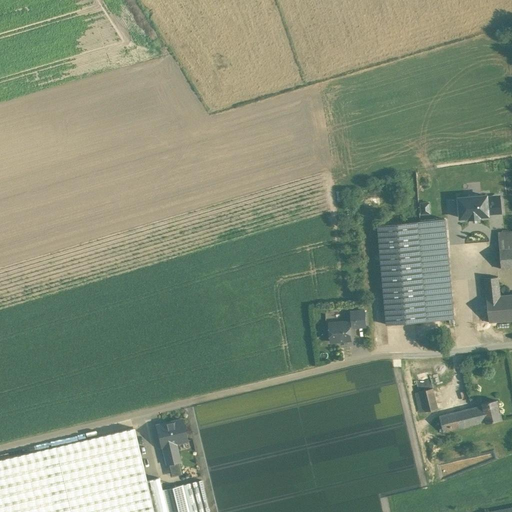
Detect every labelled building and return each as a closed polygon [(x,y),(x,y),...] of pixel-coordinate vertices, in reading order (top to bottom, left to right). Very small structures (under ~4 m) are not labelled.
[(486,196),(455,199),(458,239),(489,237),(486,196)] [(417,221),(377,225),(384,295),(386,324),(426,321),(417,221)] [(511,230),(498,231),(499,248),(511,246),(511,230)] [(489,237),(458,239),(458,251),(471,250),(490,249),(489,237)] [(511,246),(499,248),(501,269),(511,267),(511,246)] [(471,250),(458,251),(457,251),(458,261),(472,260),(471,250)] [(449,251),(436,253),(441,306),(454,305),(449,251)] [(498,277),(484,278),(486,297),(500,296),(498,277)] [(511,294),(500,296),(486,297),(489,322),(511,319),(511,294)] [(454,305),(441,306),(442,327),(455,326),(454,305)] [(345,319),(345,309),(328,309),(328,320),(345,319)] [(364,310),(351,311),(352,328),(366,326),(364,310)] [(349,321),(329,323),(331,342),(350,340),(349,321)] [(345,406),(347,375),(319,373),(318,394),(329,394),(329,406),(345,406)] [(433,388),(420,391),(425,412),(438,408),(433,388)] [(497,400),(481,404),(481,406),(485,421),(486,423),(502,419),(497,400)] [(481,406),(440,416),(443,432),(485,421),(481,406)] [(181,419),(167,423),(167,424),(158,426),(157,425),(156,425),(161,447),(162,446),(176,443),(178,443),(178,442),(186,440),(185,435),(181,419)] [(158,511),(139,427),(69,443),(79,488),(84,511),(158,511)] [(69,443),(0,459),(0,495),(3,506),(79,488),(69,443)] [(176,443),(162,446),(166,464),(180,461),(176,443)] [(209,511),(201,480),(182,485),(188,511),(209,511)] [(188,511),(182,485),(162,490),(167,511),(188,511)] [(84,511),(79,488),(3,506),(3,511),(84,511)]
